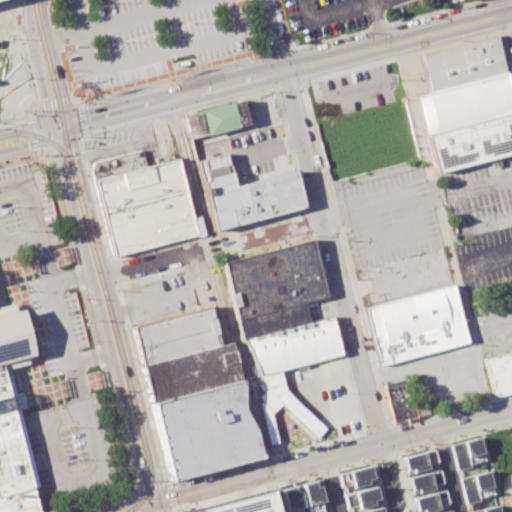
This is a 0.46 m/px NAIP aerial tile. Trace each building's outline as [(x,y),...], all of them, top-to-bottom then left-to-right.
[(417,56),(495,36),(505,72),(426,92),(417,56)] [(0,53),(0,121),(20,116),(34,97),(22,48),(4,52),(0,53)] [(426,92),(414,95),(423,132),(511,109),(511,97),(505,72),(426,92)] [(182,115),(241,100),(246,123),(188,138),(182,115)] [(511,109),(423,132),(434,171),(511,151),(511,109)] [(91,179),(88,168),(94,162),(140,150),(145,166),(91,179)] [(195,162),(213,230),(303,207),(292,170),(233,186),(223,154),(195,162)] [(91,179),(111,255),(195,234),(175,158),(161,161),(145,166),(91,179)] [(221,263),(234,319),(303,302),(324,296),(310,240),(221,263)] [(363,308),(452,285),(467,341),(378,364),(363,308)] [(234,319),(242,341),(309,322),(303,302),(234,319)] [(131,326),(140,364),(220,344),(209,306),(205,308),(131,326)] [(0,313),(20,308),(32,354),(1,363),(32,488),(30,488),(0,495),(0,313)] [(242,341),(259,375),(279,370),(340,355),(330,317),(309,322),(242,341)] [(140,364),(149,403),(240,380),(229,342),(220,344),(140,364)] [(484,359),(493,396),(511,390),(511,352),(488,358),(484,359)] [(259,375),(255,385),(268,444),(276,442),(271,412),(281,402),(299,421),(318,436),(325,428),(308,413),(293,399),(283,388),(279,370),(259,375)] [(383,385),(393,423),(416,417),(406,379),(383,385)] [(149,403),(169,479),(260,456),(240,380),(149,403)] [(457,470),(485,462),(478,437),(450,444),(457,470)] [(402,457),(433,449),(438,466),(406,474),(402,457)] [(338,474),(342,491),(374,482),(369,465),(338,474)] [(407,478),(439,469),(443,487),(412,495),(407,478)] [(466,503),(493,496),(486,470),(459,478),(466,503)] [(301,484),(308,511),(316,511),(328,509),(320,479),(301,484)] [(280,490),(286,511),(302,511),(296,485),(280,490)] [(375,487),(379,504),(348,511),(344,495),(375,487)] [(0,495),(0,511),(36,511),(30,488),(0,495)] [(178,511),(261,490),(266,511),(178,511)] [(416,511),(413,499),(444,490),(449,507),(429,511),(416,511)]
